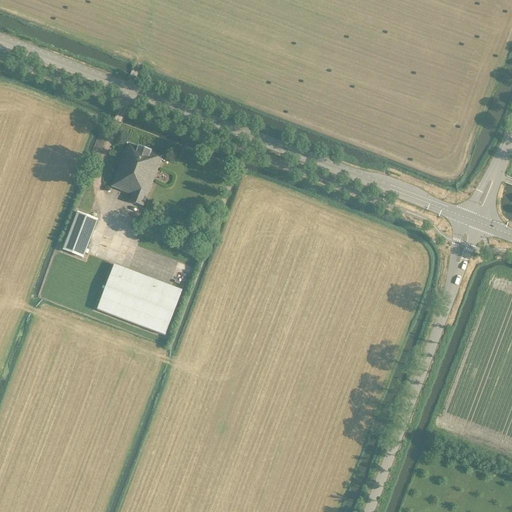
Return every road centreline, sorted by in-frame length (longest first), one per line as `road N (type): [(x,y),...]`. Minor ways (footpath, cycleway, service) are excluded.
road 1 (tertiary): [(465,217),(0,39)]
road 2 (unclassified): [(455,275),(367,511)]
